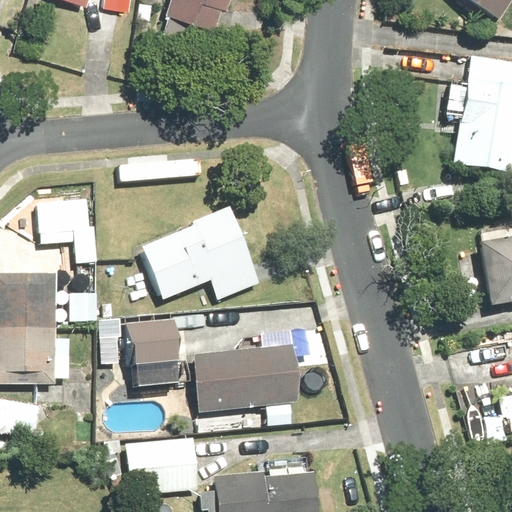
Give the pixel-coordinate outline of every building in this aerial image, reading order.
[(130,0),(100,0),(99,13),(129,17),(130,0)] [(231,0),(169,0),(164,18),(220,35),(231,0)] [(463,0),(498,22),(511,0),(463,0)] [(511,89),(466,82),(453,166),(511,175),(511,89)] [(193,225),(139,246),(161,302),(210,282),(217,300),(259,283),(229,206),(191,220),(193,225)] [(511,237),(479,243),(490,306),(511,302),(511,237)] [(56,274),(0,273),(0,383),(55,384),(56,274)] [(168,321),(120,324),(124,391),(172,388),(168,321)] [(191,356),(198,414),(296,403),(290,345),(191,356)] [(47,404),(0,396),(0,437),(41,444),(47,404)] [(93,421),(74,420),(74,445),(92,445),(93,421)] [(191,441),(121,444),(124,498),(194,494),(191,441)] [(211,476),(214,511),(316,511),(312,473),(262,478),(262,471),(211,476)]
